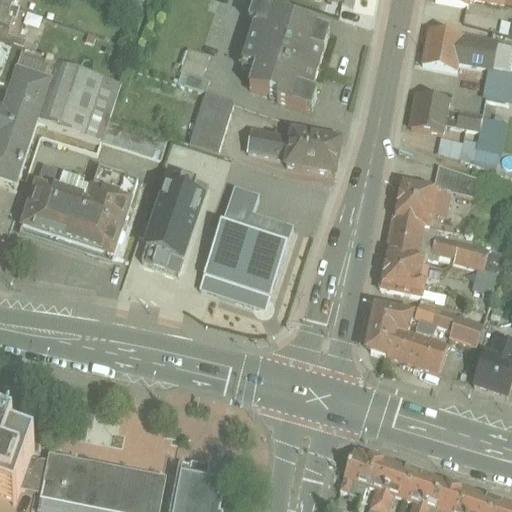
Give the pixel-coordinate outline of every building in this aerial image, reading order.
[(15,0),(0,0),(0,4),(12,9),(15,0)] [(438,0),(438,5),(468,11),(470,4),(470,0),(438,0)] [(506,0),(470,0),(470,4),(504,10),(506,0)] [(12,9),(0,4),(0,32),(6,34),(10,21),(8,20),(11,10),(21,14),(21,12),(12,9)] [(328,35),(289,24),(291,19),(257,10),(256,11),(262,12),(249,56),(263,60),(254,94),(282,102),(281,105),(309,114),(327,55),(322,53),(328,35)] [(511,41),(511,18),(506,17),(501,38),(511,41)] [(6,34),(0,32),(0,47),(22,54),(25,44),(4,38),(6,34)] [(462,42),(430,36),(424,69),(456,75),(458,66),(490,72),(495,48),(462,42)] [(0,47),(0,90),(13,95),(6,117),(2,116),(0,123),(0,176),(19,183),(38,127),(58,66),(22,54),(0,47)] [(213,63),(191,55),(185,75),(193,78),(189,91),(210,98),(215,86),(206,83),(213,63)] [(121,87),(58,66),(38,127),(102,148),(110,121),(121,87)] [(510,77),(490,74),(487,88),(507,91),(510,77)] [(507,91),(487,88),(485,99),(505,103),(507,91)] [(182,147),(211,156),(227,106),(199,97),(182,147)] [(449,107),(417,99),(409,133),(441,141),(443,131),(447,115),(449,107)] [(495,114),(483,112),(481,122),(477,137),(489,140),(495,114)] [(481,122),(458,117),(457,118),(447,115),(443,131),(477,139),(477,137),(481,122)] [(168,143),(109,124),(103,144),(162,163),(168,143)] [(320,140),(307,138),(306,141),(291,139),(290,143),(254,137),(250,158),(287,164),(286,169),(332,178),(338,145),(320,142),(320,140)] [(477,183),(439,171),(435,193),(450,196),(450,197),(473,202),(477,183)] [(139,185),(100,172),(93,194),(132,207),(139,185)] [(65,181),(43,173),(37,191),(57,197),(59,192),(57,192),(61,180),(64,182),(65,181)] [(65,181),(64,182),(61,180),(57,192),(59,192),(57,197),(37,191),(22,235),(113,264),(132,207),(93,194),(80,190),(81,186),(65,181)] [(172,180),(143,266),(183,279),(212,193),(172,180)] [(435,193),(402,186),(394,223),(430,231),(433,219),(445,221),(450,197),(450,196),(435,193)] [(235,194),(223,230),(289,252),(295,234),(254,221),(260,202),(235,194)] [(430,231),(394,223),(388,256),(423,263),(424,262),(419,261),(425,234),(425,231),(430,232),(430,231)] [(223,230),(222,230),(205,282),(272,304),(289,252),(223,230)] [(439,237),(425,234),(419,261),(424,262),(423,263),(438,266),(440,260),(454,264),(453,268),(479,274),(484,276),(490,256),(437,243),(439,237)] [(423,263),(388,256),(380,293),(422,302),(426,285),(419,284),(423,263)] [(502,280),(485,275),(484,276),(479,274),(474,294),(495,299),(502,280)] [(272,304),(205,282),(201,295),(254,312),(261,313),(268,309),(272,304)] [(485,330),(421,309),(416,322),(420,324),(417,333),(418,334),(415,341),(428,346),(430,340),(434,341),(438,330),(453,335),(454,334),(480,342),(485,330)] [(413,319),(376,312),(368,350),(372,357),(388,362),(397,336),(407,340),(408,339),(413,322),(413,319)] [(480,342),(454,334),(453,335),(451,342),(477,351),(480,342)] [(415,341),(408,339),(407,340),(397,336),(388,362),(439,379),(448,353),(428,346),(415,341)] [(511,347),(497,342),(491,358),(487,357),(475,391),(505,401),(511,381),(511,347)] [(0,504),(15,509),(21,493),(35,455),(9,446),(11,440),(0,435),(0,504)] [(359,456),(354,459),(345,483),(341,495),(350,499),(350,498),(355,486),(368,491),(378,462),(364,458),(364,457),(360,456),(359,456)] [(161,511),(167,482),(50,459),(49,465),(32,462),(21,493),(42,498),(41,504),(84,511),(161,511)] [(387,466),(378,462),(368,491),(378,495),(371,511),(381,511),(397,469),(387,465),(387,466)] [(406,472),(397,469),(381,511),(391,511),(395,501),(405,504),(415,475),(406,472)] [(210,480),(186,475),(178,511),(223,511),(225,504),(221,503),(224,488),(209,485),(210,480)] [(425,479),(415,475),(405,504),(415,508),(413,511),(423,511),(434,482),(425,478),(425,479)] [(434,482),(423,511),(445,511),(453,489),(443,485),(434,482)] [(368,491),(355,486),(350,498),(364,503),(368,491)] [(468,494),(453,489),(445,511),(471,511),(477,497),(468,494)] [(477,497),(471,511),(492,511),(496,504),(486,500),(477,497)]
